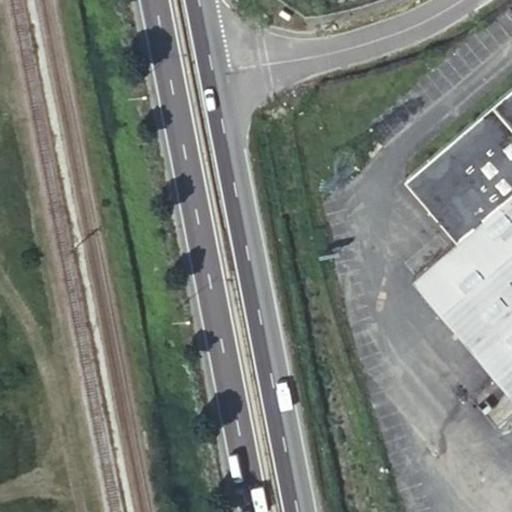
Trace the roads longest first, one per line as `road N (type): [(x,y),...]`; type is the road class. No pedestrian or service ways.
road 1 (primary): [(153,0),(252,511)]
road 2 (primary): [(297,511),(212,73)]
road 3 (unclassified): [(453,0),(320,57),(212,73)]
